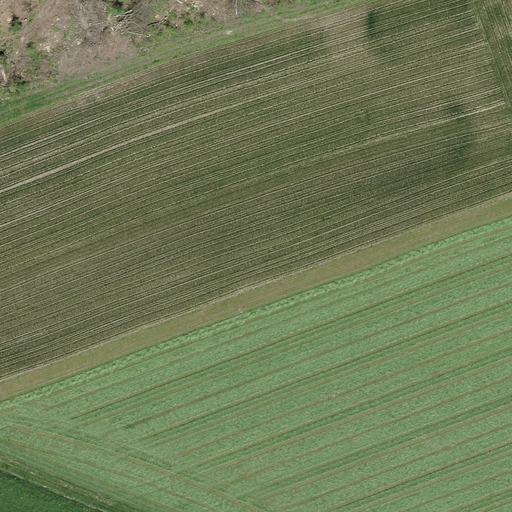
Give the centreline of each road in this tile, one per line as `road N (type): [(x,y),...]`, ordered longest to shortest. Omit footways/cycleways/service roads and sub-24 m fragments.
road 1 (track): [(0,112),(332,0)]
road 2 (track): [(122,511),(0,462)]
